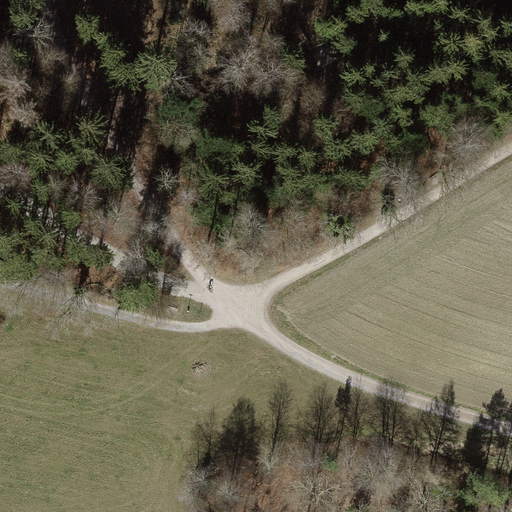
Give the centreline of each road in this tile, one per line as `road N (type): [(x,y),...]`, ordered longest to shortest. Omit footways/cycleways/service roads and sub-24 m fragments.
road 1 (track): [(511,148),(286,280),(222,299),(54,225),(0,176)]
road 2 (track): [(49,0),(121,154),(222,299),(249,325)]
road 3 (track): [(249,325),(364,384),(511,430)]
road 4 (track): [(0,281),(162,326),(249,325)]
road 5 (track): [(102,117),(160,94),(297,89),(335,72)]
